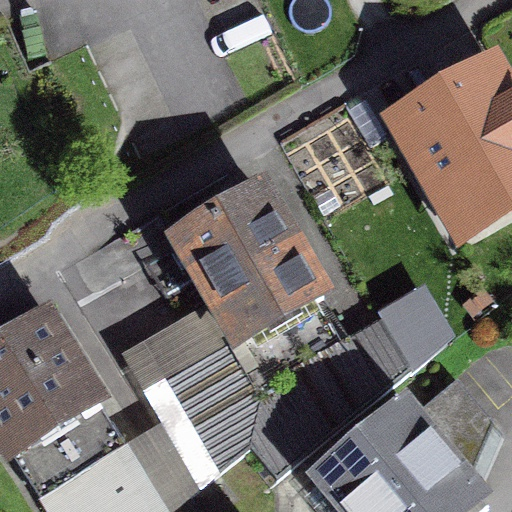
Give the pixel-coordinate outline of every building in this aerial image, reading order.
[(511,106),(491,70),(394,125),(459,239),(511,208),(511,106)] [(263,195),(177,245),(237,348),(323,298),(263,195)] [(348,343),(323,298),(237,348),(168,385),(221,474),(250,453),(277,482),(412,374),(383,324),(348,343)] [(123,450),(43,323),(0,349),(0,431),(43,500),(123,450)] [(410,421),(404,412),(315,487),(337,511),(463,511),(476,501),(467,489),(492,426),(458,385),(410,421)] [(50,511),(160,511),(123,450),(43,500),(50,511)]
